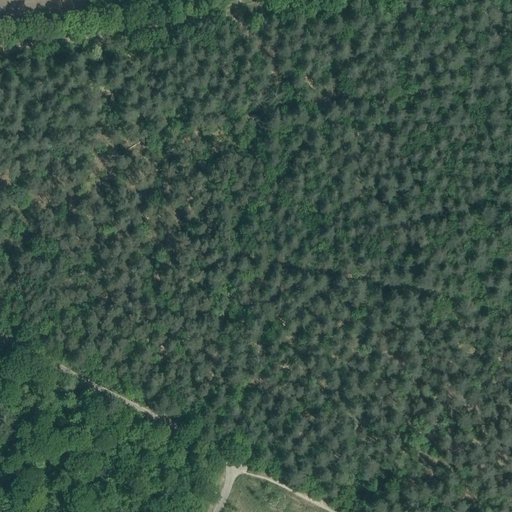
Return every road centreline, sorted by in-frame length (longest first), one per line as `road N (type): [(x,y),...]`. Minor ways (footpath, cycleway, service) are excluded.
road 1 (track): [(273,65),(197,440)]
road 2 (unclassified): [(218,511),(239,463),(0,334)]
road 3 (track): [(236,246),(511,317)]
road 4 (track): [(511,90),(263,112)]
